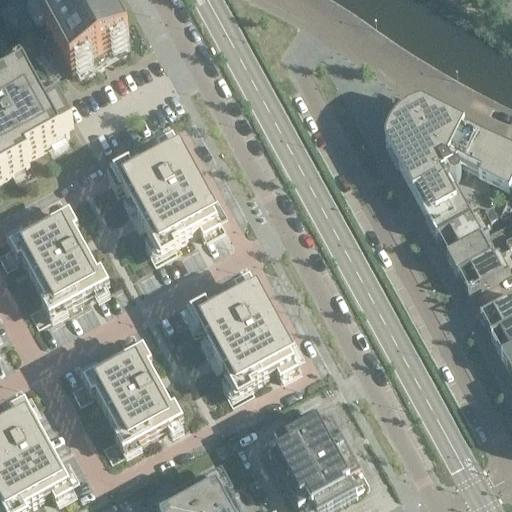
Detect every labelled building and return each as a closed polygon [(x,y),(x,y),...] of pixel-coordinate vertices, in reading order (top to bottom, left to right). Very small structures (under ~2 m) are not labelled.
[(101,0),(27,0),(72,81),(129,50),(101,0)] [(27,83),(28,83),(25,77),(0,90),(0,185),(29,169),(26,164),(68,141),(53,114),(46,118),(27,83)] [(435,242),(470,223),(455,196),(455,197),(449,186),(460,180),(466,177),(478,182),(478,183),(508,198),(511,188),(511,161),(504,157),(507,153),(501,151),(498,149),(492,146),(487,144),(483,142),(479,140),(477,144),(461,136),(463,132),(445,123),(435,117),(426,113),(424,112),(423,111),(422,111),(421,111),(420,111),(419,111),(418,111),(414,112),(411,113),(408,115),(406,117),(403,118),(400,120),(398,123),(396,125),(393,128),(392,130),(388,136),(387,139),(386,142),(385,145),(385,146),(385,147),(385,148),(385,149),(385,150),(385,151),(386,152),(390,159),(398,174),(426,226),(430,224),(439,239),(435,241),(435,242)] [(129,170),(113,179),(161,267),(177,258),(174,253),(199,239),(203,246),(219,237),(221,236),(173,146),(157,155),(160,161),(132,176),(129,170)] [(484,216),(490,227),(497,223),(491,212),(484,216)] [(439,242),(436,243),(436,244),(437,244),(446,261),(446,262),(480,244),(488,240),(488,239),(487,239),(478,222),(478,221),(478,220),(477,221),(477,220),(439,242)] [(64,224),(9,253),(18,269),(21,267),(44,309),(41,311),(49,327),(104,297),(109,294),(101,278),(97,280),(75,238),(78,236),(69,221),(64,224)] [(490,262),(480,244),(446,262),(457,281),(491,263),(490,262)] [(491,263),(457,281),(457,282),(458,282),(467,300),(467,301),(509,278),(509,277),(508,277),(499,260),(499,259),(499,258),(498,259),(498,258),(490,262),(491,263)] [(206,311),(190,320),(238,408),(254,399),(251,394),(276,380),(280,387),(296,378),(298,377),(250,287),(234,296),(237,302),(209,317),(206,311)] [(481,324),(490,341),(489,341),(490,342),(511,330),(511,305),(479,323),(480,324),(481,324)] [(500,361),(511,354),(511,330),(490,342),(500,361)] [(511,354),(500,361),(506,372),(511,380),(511,379),(511,354)] [(138,359),(83,388),(92,404),(95,402),(118,444),(115,446),(123,462),(178,432),(183,429),(175,413),(171,415),(148,373),(152,371),(143,356),(138,359)] [(0,506),(3,511),(34,511),(52,503),(55,510),(72,501),(74,499),(25,410),(9,419),(12,424),(0,430),(0,506)] [(313,424),(275,445),(275,444),(274,445),(276,448),(268,452),(273,462),(270,464),(296,511),(336,511),(355,502),(356,502),(357,502),(355,498),(363,494),(357,484),(361,483),(332,431),(333,430),(332,429),(328,431),(323,422),(315,426),(313,424)] [(234,511),(218,482),(163,511),(234,511)]
